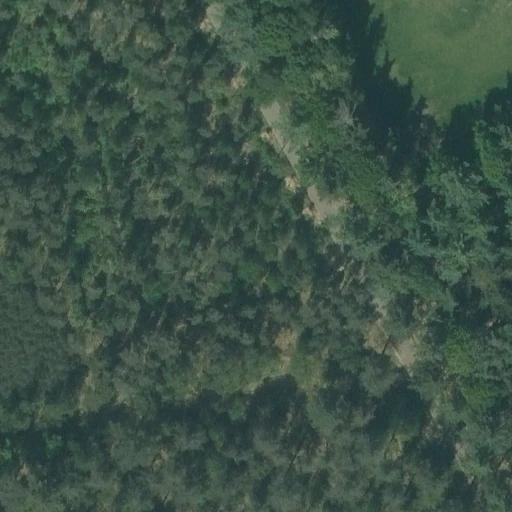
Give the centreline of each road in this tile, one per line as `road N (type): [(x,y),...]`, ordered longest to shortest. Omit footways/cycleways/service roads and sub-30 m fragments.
road 1 (unclassified): [(490,511),(205,0)]
road 2 (track): [(0,436),(398,349)]
